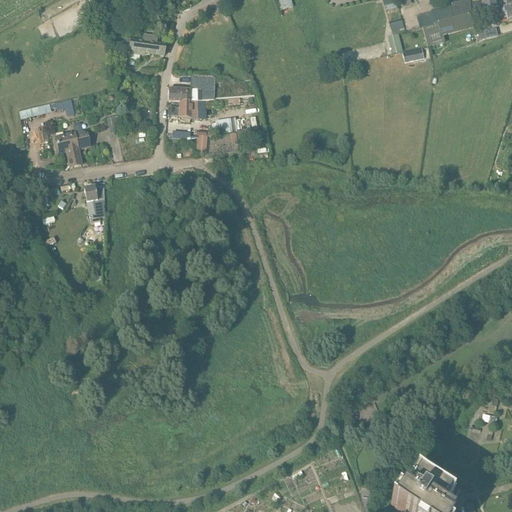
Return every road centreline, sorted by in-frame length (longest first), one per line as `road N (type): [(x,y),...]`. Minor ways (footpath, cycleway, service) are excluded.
road 1 (residential): [(161,165),(163,89),(179,27),(221,0)]
road 2 (residential): [(21,181),(161,165)]
